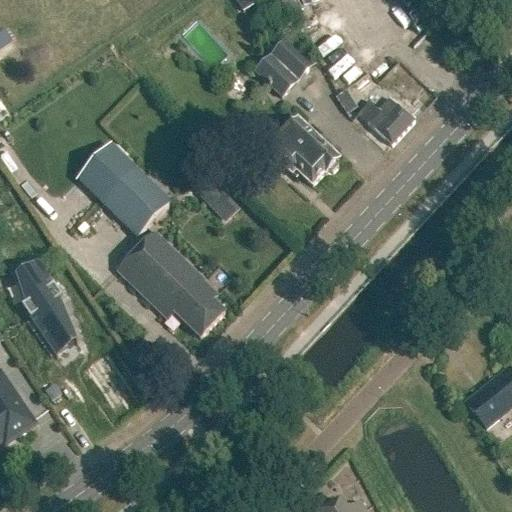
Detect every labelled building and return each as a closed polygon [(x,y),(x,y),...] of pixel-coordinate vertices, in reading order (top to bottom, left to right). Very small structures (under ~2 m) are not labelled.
[(233,0),(243,15),(254,8),(249,0),(233,0)] [(282,100),(313,67),(287,42),(255,75),(282,100)] [(346,93),(335,100),(340,108),(351,101),(346,93)] [(392,149),(415,125),(389,101),(379,113),(367,126),(392,149)] [(370,105),(358,118),(367,126),(379,113),(370,105)] [(324,181),(339,165),(297,125),(268,156),(292,179),(296,175),(313,191),(323,180),(324,181)] [(137,240),(170,206),(135,172),(102,206),(137,240)] [(84,226),(78,233),(82,238),(89,231),(84,226)] [(230,322),(217,309),(220,306),(204,291),(207,288),(156,240),(120,278),(167,323),(178,319),(207,347),(230,322)] [(17,281),(16,282),(26,310),(22,312),(57,362),(58,361),(57,359),(76,347),(77,349),(78,347),(61,304),(63,302),(38,266),(37,267),(38,269),(18,283),(17,281)] [(113,416),(144,399),(115,348),(84,366),(113,416)] [(511,375),(509,372),(466,407),(486,432),(511,410),(511,375)] [(6,447),(30,431),(31,425),(6,388),(0,387),(0,386),(0,445),(3,443),(6,447)]
